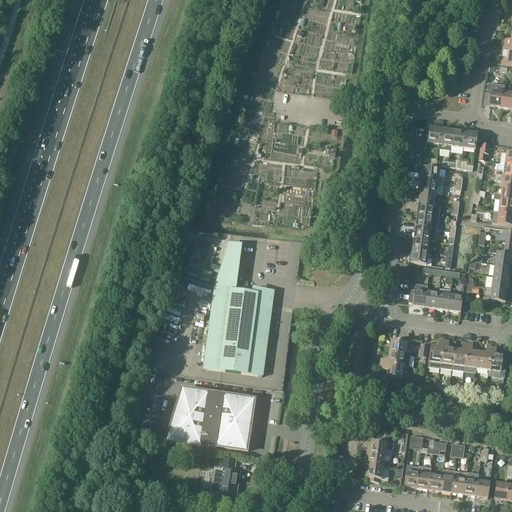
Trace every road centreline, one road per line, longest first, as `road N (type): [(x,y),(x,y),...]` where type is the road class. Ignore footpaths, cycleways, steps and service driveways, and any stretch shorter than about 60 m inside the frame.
road 1 (motorway): [(0,502),(156,0)]
road 2 (motorway): [(99,0),(0,316)]
road 3 (tertiary): [(352,293),(385,94),(452,0)]
road 4 (residential): [(382,314),(395,273),(388,264),(411,110),(473,118)]
road 5 (tertiary): [(299,484),(320,348),(352,293)]
road 6 (residential): [(382,314),(504,335),(511,329)]
road 7 (residential): [(473,118),(495,0)]
